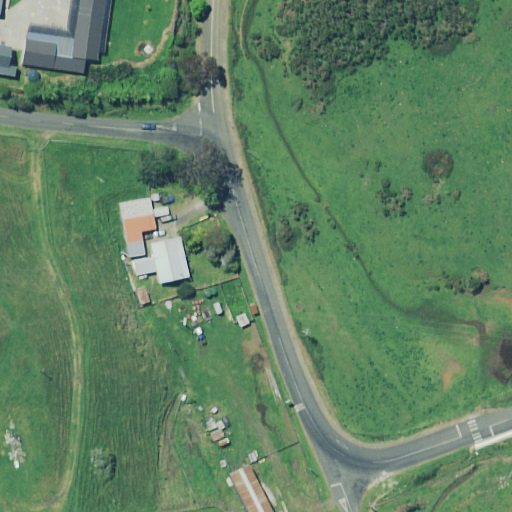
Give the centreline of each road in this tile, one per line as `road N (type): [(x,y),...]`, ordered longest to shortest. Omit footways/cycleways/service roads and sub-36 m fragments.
road 1 (unclassified): [(216,132),(294,382),(323,436),(347,459)]
road 2 (unclassified): [(0,114),(216,132)]
road 3 (unclassified): [(347,459),(383,461),(511,418)]
road 4 (unclassified): [(216,132),(213,0)]
